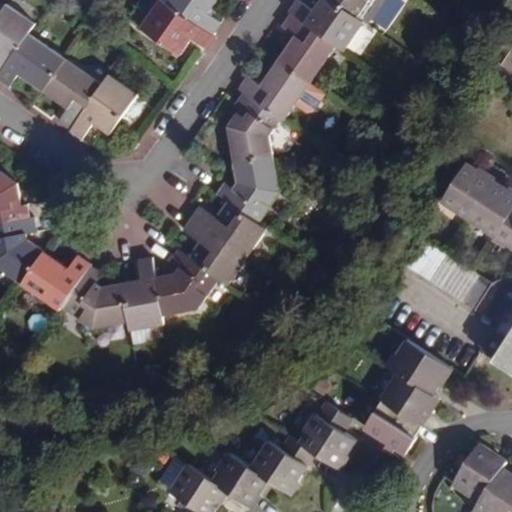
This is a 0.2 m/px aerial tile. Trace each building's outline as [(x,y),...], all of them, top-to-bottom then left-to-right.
[(213,34),(167,3),(163,0),(158,0),(140,27),(181,53),(192,37),(209,49),(217,38),(213,34)] [(209,14),(218,0),(168,0),(167,3),(213,34),(221,22),(209,14)] [(302,0),(294,12),(296,14),(340,45),(346,49),(366,21),(360,17),(335,0),(327,0),(320,11),(304,0),(302,0)] [(371,0),(335,0),(360,17),(371,0)] [(0,74),(27,35),(34,25),(3,4),(0,8),(0,74)] [(279,60),(313,83),(340,45),(296,14),(286,28),(296,36),(279,60)] [(65,60),(27,35),(0,74),(0,80),(10,86),(19,72),(44,90),(65,60)] [(72,130),(103,86),(65,60),(44,90),(69,108),(59,121),(72,130)] [(247,92),(286,119),(288,121),(299,104),(311,113),(317,112),(329,94),(313,83),(279,60),(262,84),(252,76),(243,89),(247,92)] [(109,77),(103,86),(72,130),(84,139),(95,123),(111,135),(137,97),(109,77)] [(230,128),(237,162),(275,156),(271,139),(286,119),(247,92),(239,104),(245,107),(230,128)] [(282,195),(275,156),(237,162),(241,184),(237,189),(226,181),(218,192),(225,197),(262,223),(282,195)] [(0,224),(30,219),(27,204),(19,206),(15,182),(0,172),(0,224)] [(511,213),(511,214),(458,181),(435,221),(511,269),(511,213)] [(200,204),(192,216),(250,256),(270,228),(262,223),(225,197),(214,214),(200,204)] [(250,256),(192,216),(183,230),(197,239),(187,254),(223,280),(231,285),(250,256)] [(0,273),(21,287),(44,253),(25,240),(24,235),(37,233),(34,219),(30,219),(0,224),(0,273)] [(202,309),(223,280),(187,254),(173,246),(165,258),(175,265),(176,272),(158,276),(165,316),(202,309)] [(61,311),(90,269),(92,266),(78,257),(70,270),(44,253),(21,287),(60,313),(61,311)] [(165,316),(158,276),(154,257),(137,260),(140,279),(124,282),(132,325),(133,331),(154,328),(167,327),(165,316)] [(489,302),(419,258),(401,286),(472,329),(489,302)] [(103,277),(90,269),(61,311),(93,333),(132,325),(124,282),(100,287),(97,285),(103,277)] [(511,327),(509,332),(505,329),(493,351),(511,363),(511,327)] [(156,342),(154,328),(133,331),(135,346),(156,342)] [(511,363),(493,351),(480,372),(511,391),(511,363)] [(410,442),(431,410),(426,407),(430,402),(427,400),(439,381),(396,353),(382,374),(393,381),(358,434),(394,458),(398,450),(405,455),(412,444),(410,442)] [(206,488),(180,472),(163,499),(184,511),(213,511),(222,499),(244,511),(249,511),(262,492),(258,488),(260,485),(265,487),(286,501),(311,460),(336,475),(344,463),(342,461),(351,446),(339,438),(346,426),(319,409),(311,422),(308,420),(298,437),(302,438),(294,448),(284,441),(275,455),(262,447),(244,474),(223,461),(206,488)] [(401,462),(405,455),(398,450),(394,458),(401,462)] [(502,470),(474,452),(450,491),(476,509),(474,511),(511,511),(511,484),(498,476),(502,470)]
